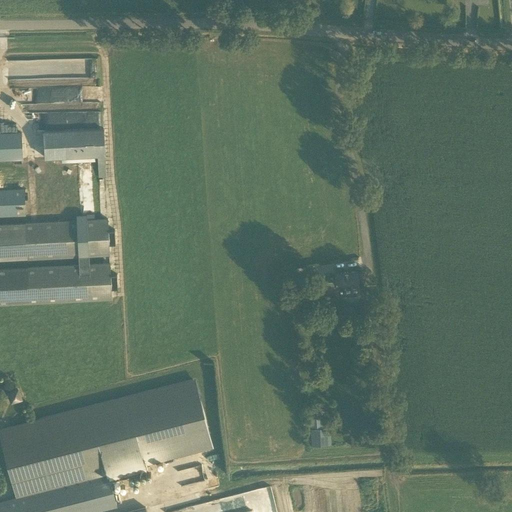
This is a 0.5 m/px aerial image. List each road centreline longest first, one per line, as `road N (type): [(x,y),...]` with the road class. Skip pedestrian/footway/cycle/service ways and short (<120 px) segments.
road 1 (unclassified): [(399,511),(360,193),(341,112),(341,32)]
road 2 (unclassified): [(341,32),(218,23),(0,25)]
road 3 (unclassified): [(511,45),(341,32)]
